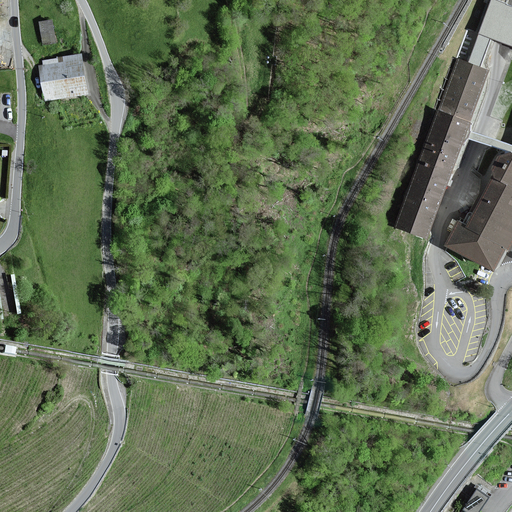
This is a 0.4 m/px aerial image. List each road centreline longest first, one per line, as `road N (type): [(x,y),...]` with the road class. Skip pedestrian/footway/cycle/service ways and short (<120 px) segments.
road 1 (tertiary): [(80,0),(116,98),(107,246),(110,371),(120,423),(108,459),(69,511)]
road 2 (tertiary): [(0,246),(11,233),(22,118),(13,0)]
road 3 (secondary): [(430,511),(511,409)]
